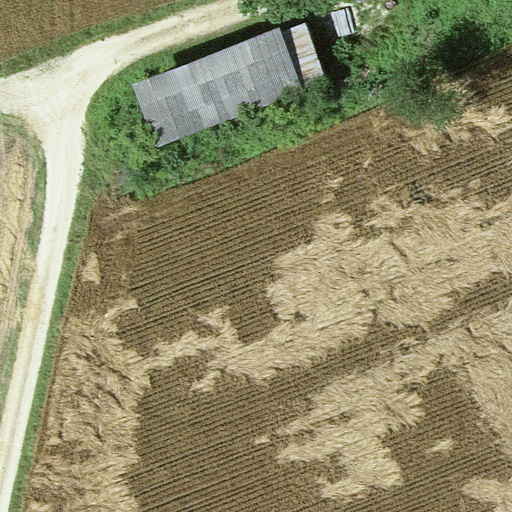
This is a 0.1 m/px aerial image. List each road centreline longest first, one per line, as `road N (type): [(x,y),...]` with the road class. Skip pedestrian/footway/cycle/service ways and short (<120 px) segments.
road 1 (track): [(85,52),(0,484)]
road 2 (track): [(85,52),(236,0)]
